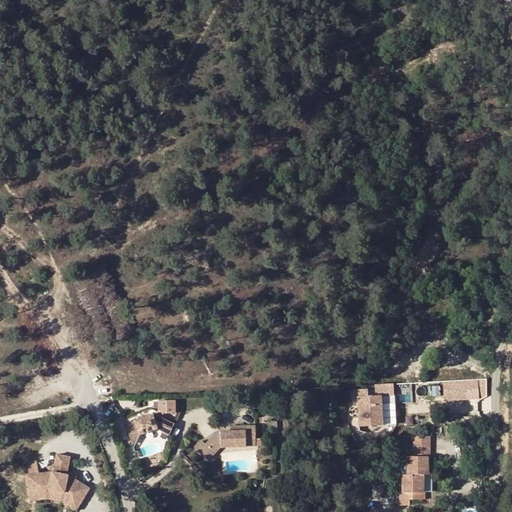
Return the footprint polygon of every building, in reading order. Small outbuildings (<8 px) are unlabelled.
[(444,400),(469,398),(468,379),(443,381),(444,400)] [(479,396),(487,396),(486,379),(478,380),(479,396)] [(383,400),(395,400),(394,383),(376,383),(376,390),(383,390),(383,400)] [(357,389),(359,425),(397,423),(395,402),(382,403),(381,395),(368,396),(367,388),(357,389)] [(137,403),(124,408),(132,428),(136,427),(139,418),(138,416),(144,414),(145,416),(155,412),(161,415),(160,416),(174,422),(180,408),(167,403),(166,405),(150,398),(143,400),(142,399),(136,401),(137,403)] [(200,423),(193,431),(206,443),(218,430),(244,428),(244,422),(253,422),(253,408),(238,408),(238,413),(228,414),(218,414),(218,417),(212,417),(204,427),(200,423)] [(423,416),(402,417),(402,430),(424,429),(423,416)] [(421,479),(421,472),(418,472),(417,454),(422,454),(422,437),(424,437),(424,429),(402,430),(403,454),(400,455),(401,473),(401,481),(398,481),(398,486),(406,486),(406,480),(421,479)] [(30,456),(6,466),(12,482),(30,475),(46,474),(65,480),(70,464),(46,457),(44,457),(44,438),(31,438),(31,456),(30,456)] [(266,447),(253,443),(251,451),(265,455),(266,447)] [(30,475),(12,482),(15,489),(30,484),(46,483),(62,489),(65,480),(46,474),(30,475)]
